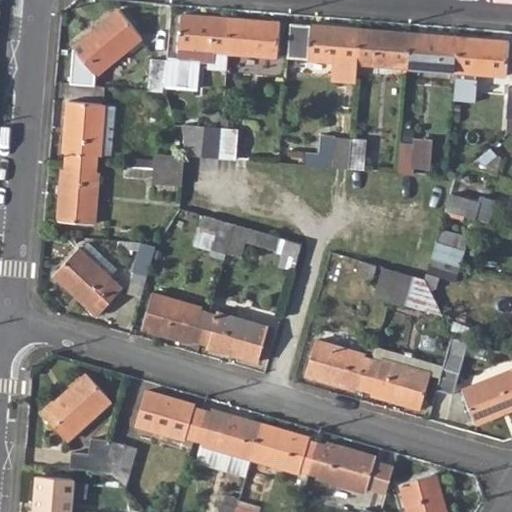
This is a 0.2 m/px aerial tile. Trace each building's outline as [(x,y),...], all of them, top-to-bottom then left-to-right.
[(72,46),(93,72),(140,35),(119,9),(72,46)] [(181,13),(177,61),(198,64),(214,65),(215,50),(227,52),(230,17),(181,13)] [(227,52),(275,56),(278,21),(230,17),(227,52)] [(309,24),(306,59),(332,60),(331,79),(355,81),(357,63),(360,28),(309,24)] [(357,63),(406,67),(409,33),(360,28),(357,63)] [(406,67),(456,71),(459,37),(409,33),(406,67)] [(456,71),(506,75),(508,41),(459,37),(456,71)] [(231,61),(265,65),(266,56),(232,52),(231,61)] [(149,89),(164,90),(164,88),(166,61),(151,59),(149,89)] [(166,61),(164,88),(196,91),(198,64),(177,61),(166,61)] [(66,169),(75,169),(76,164),(86,166),(87,153),(95,154),(99,154),(104,103),(68,100),(64,150),(68,151),(66,169)] [(203,156),(218,157),(221,126),(205,125),(203,156)] [(218,157),(234,159),(237,128),(221,126),(218,157)] [(348,168),(351,137),(336,137),(334,154),(304,154),(303,165),(348,168)] [(348,168),(363,170),(365,139),(351,137),(348,168)] [(398,173),(413,174),(416,143),(401,142),(398,173)] [(153,167),(184,170),(185,155),(155,152),(154,161),(146,161),(146,158),(127,157),(126,165),(146,166),(153,167)] [(58,219),(93,223),(98,172),(94,171),(95,154),(87,153),(86,166),(76,164),(75,169),(66,169),(62,168),(58,219)] [(145,175),(146,166),(126,165),(126,173),(145,175)] [(184,170),(153,167),(153,182),(182,185),(184,170)] [(446,210),(474,218),(479,202),(451,194),(446,210)] [(211,248),(225,252),(234,224),(205,215),(200,227),(216,232),(211,248)] [(225,252),(240,256),(245,240),(274,249),(278,237),(234,224),(225,252)] [(302,244),(278,237),(274,249),(271,264),(294,270),(302,244)] [(131,269),(146,274),(155,246),(140,241),(131,269)] [(431,259),(460,267),(465,250),(436,242),(431,259)] [(54,273),(97,314),(122,289),(78,248),(54,273)] [(225,252),(211,248),(205,268),(219,273),(225,252)] [(427,273),(455,282),(460,267),(431,259),(427,273)] [(357,272),(372,278),(376,265),(360,261),(357,272)] [(374,296),(390,301),(397,272),(383,267),(374,296)] [(424,280),(397,272),(390,301),(442,317),(424,280)] [(191,338),(207,342),(210,333),(205,331),(207,322),(196,319),(199,311),(200,308),(152,294),(143,328),(191,341),(191,338)] [(210,333),(207,342),(206,346),(257,361),(266,328),(217,313),(216,316),(199,311),(196,319),(207,322),(205,331),(210,333)] [(437,390),(453,395),(468,342),(452,338),(443,365),(440,378),(437,390)] [(356,386),(371,392),(373,383),(369,381),(372,372),(361,368),(363,360),(365,356),(316,341),(305,374),(355,389),(356,386)] [(376,346),(371,362),(378,365),(381,360),(430,375),(440,378),(443,365),(376,346)] [(373,383),(371,392),(370,394),(420,408),(430,375),(381,360),(378,365),(371,362),(363,360),(361,368),(372,372),(369,381),(373,383)] [(511,370),(461,391),(474,423),(511,407),(511,370)] [(41,415),(63,441),(110,398),(87,374),(41,415)] [(194,438),(202,441),(205,432),(199,430),(202,420),(190,417),(193,408),(194,404),(146,390),(136,424),(184,438),(186,435),(194,438)] [(226,468),(245,474),(250,457),(260,423),(212,409),(210,413),(193,408),(190,417),(202,420),(199,430),(205,432),(202,441),(202,444),(230,452),(226,468)] [(260,423),(250,457),(299,471),(300,468),(317,474),(320,465),(315,464),(318,455),(305,451),(307,441),(309,438),(260,423)] [(69,467),(101,470),(110,438),(90,437),(88,452),(71,451),(69,467)] [(101,470),(117,474),(126,442),(110,438),(101,470)] [(189,457),(226,468),(230,452),(202,444),(202,441),(194,438),(189,457)] [(316,477),(365,491),(366,486),(374,462),(375,457),(326,443),(325,447),(307,441),(305,451),(318,455),(315,464),(320,465),(317,474),(316,477)] [(138,446),(126,442),(117,474),(127,485),(138,446)] [(394,468),(374,462),(366,486),(387,492),(394,468)] [(400,483),(408,511),(445,511),(434,474),(400,483)] [(69,511),(72,478),(36,475),(33,511),(69,511)]
